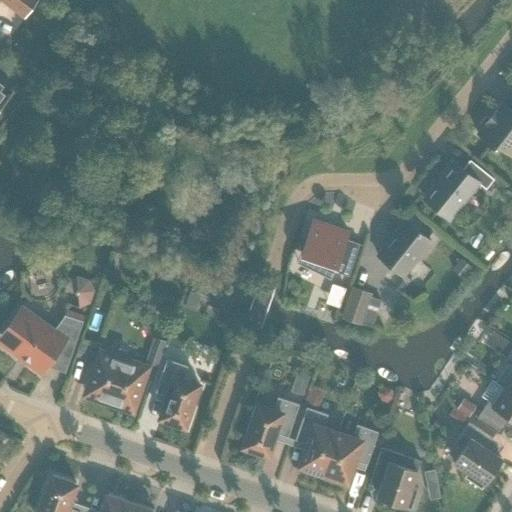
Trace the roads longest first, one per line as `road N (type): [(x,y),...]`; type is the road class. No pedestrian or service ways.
road 1 (residential): [(194,474),(300,193),(319,184),(394,186),(511,46)]
road 2 (unclassified): [(49,431),(194,474)]
